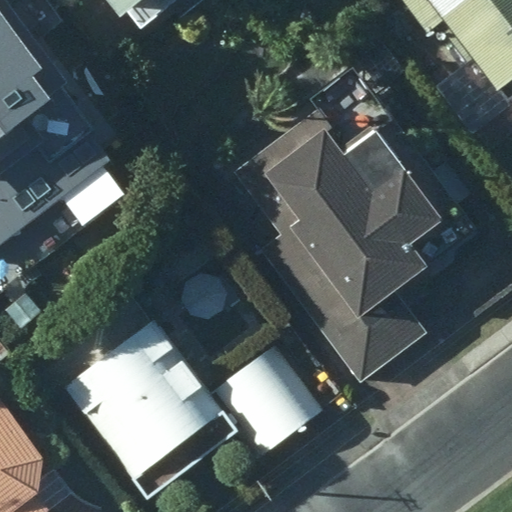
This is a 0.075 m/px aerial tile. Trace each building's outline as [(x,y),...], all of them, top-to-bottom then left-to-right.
[(190,0),(116,0),(147,37),(190,1),(190,0)] [(511,0),(437,0),(511,99),(511,0)] [(60,87),(0,8),(0,215),(102,137),(79,106),(65,117),(49,96),(60,87)] [(269,257),(365,384),(431,335),(408,304),(491,241),(402,122),(353,158),(331,129),(249,190),(289,242),(269,257)] [(177,285),(217,256),(192,222),(152,251),(177,285)] [(325,412),(274,345),(209,395),(157,326),(68,393),(155,507),(241,442),(258,463),(325,412)] [(54,511),(50,505),(55,469),(0,394),(0,511),(54,511)]
